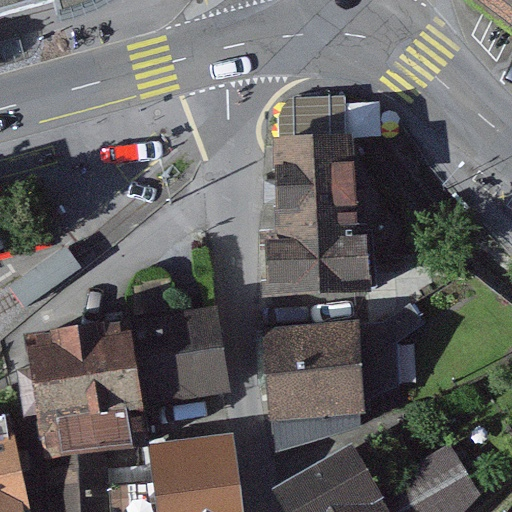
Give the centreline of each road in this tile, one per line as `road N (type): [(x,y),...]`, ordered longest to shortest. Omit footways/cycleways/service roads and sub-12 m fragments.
road 1 (residential): [(227,52),(237,255),(266,511)]
road 2 (secondary): [(227,52),(0,114)]
road 3 (secondary): [(330,36),(382,39),(511,139)]
